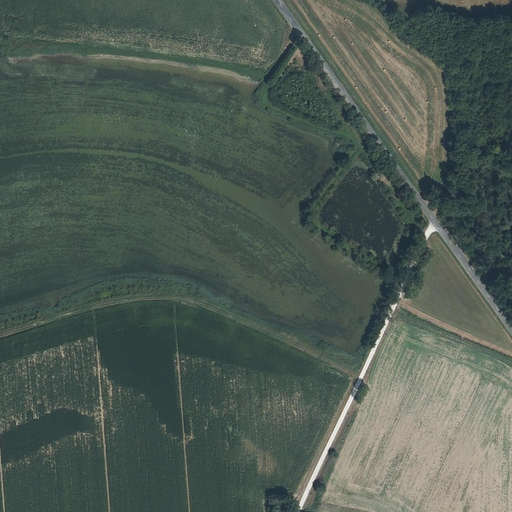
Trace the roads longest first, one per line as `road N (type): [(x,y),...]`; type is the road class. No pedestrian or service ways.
road 1 (tertiary): [(511,332),(277,0)]
road 2 (track): [(434,221),(296,511)]
